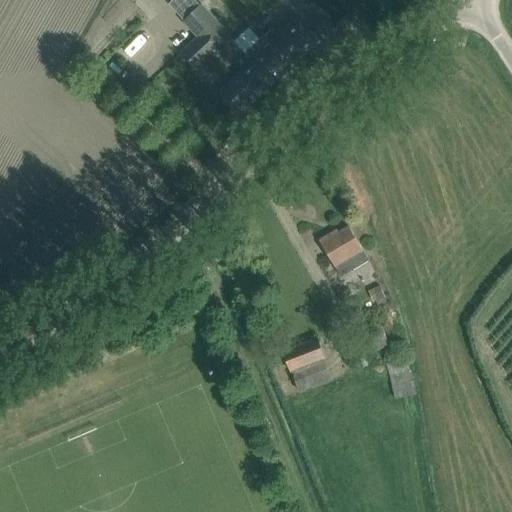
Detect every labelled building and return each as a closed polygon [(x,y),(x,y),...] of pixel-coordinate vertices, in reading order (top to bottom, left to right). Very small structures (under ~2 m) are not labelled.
[(223,30),(209,13),(201,5),(200,5),(183,22),(197,37),(180,52),(181,54),(196,70),(218,51),(217,50),(231,38),(223,30)] [(320,41),(307,26),(297,16),(277,34),(271,29),(245,53),(253,62),(273,84),(320,41)] [(219,92),(226,100),(239,115),(273,84),(253,62),(219,92)] [(369,261),(359,244),(349,227),(334,236),(332,233),(319,240),(341,277),(369,261)] [(373,302),(385,297),(380,286),(368,291),(373,302)] [(380,324),(358,333),(367,355),(389,347),(380,324)] [(292,372),(325,359),(318,340),(285,353),(292,372)] [(417,394),(415,388),(410,372),(408,372),(404,360),(388,364),(390,376),(388,376),(394,400),(417,394)]
